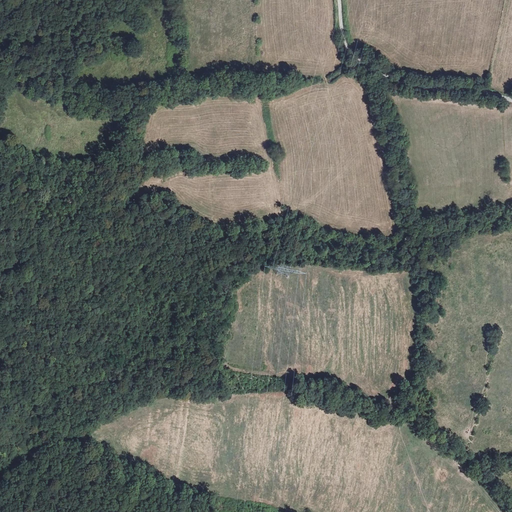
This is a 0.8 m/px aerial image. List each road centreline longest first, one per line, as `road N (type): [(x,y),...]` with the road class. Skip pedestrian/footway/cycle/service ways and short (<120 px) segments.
road 1 (track): [(358,59),(387,126),(417,282),(416,417),(509,511)]
road 2 (unclassified): [(511,94),(386,73),(358,59),(341,30),(339,0)]
